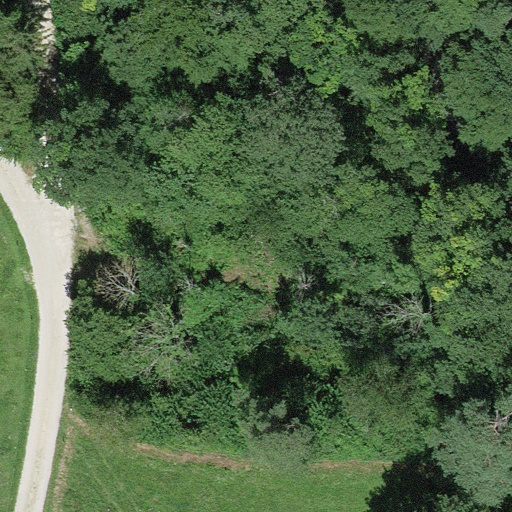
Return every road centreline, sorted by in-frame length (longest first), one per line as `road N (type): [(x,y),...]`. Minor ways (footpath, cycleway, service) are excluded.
road 1 (track): [(31,511),(52,383),(55,284),(46,233),(0,158)]
road 2 (track): [(35,0),(52,130),(46,233)]
road 3 (track): [(511,190),(445,77),(418,0)]
